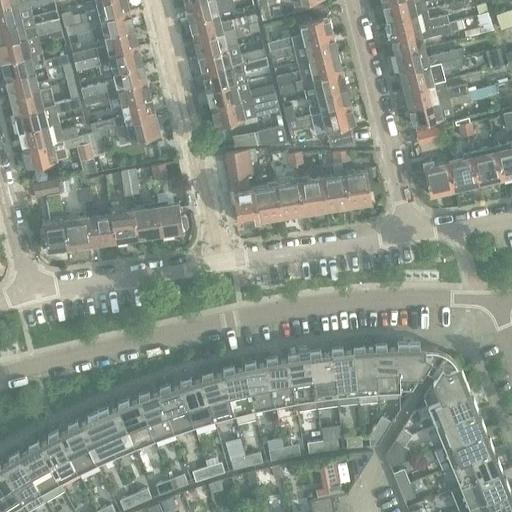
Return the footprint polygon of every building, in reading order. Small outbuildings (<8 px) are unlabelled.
[(53,0),(18,0),(0,4),(0,23),(33,16),(30,7),(54,1),(53,0)] [(130,10),(127,0),(96,0),(99,9),(88,11),(90,20),(130,10)] [(200,0),(185,4),(190,22),(219,14),(217,6),(238,0),(237,0),(200,0)] [(268,1),(272,0),(294,0),(295,4),(309,0),(257,0),(263,21),(272,18),(268,1)] [(391,0),(383,2),(388,19),(427,9),(425,0),(426,0),(391,0)] [(480,14),(488,12),(486,4),(478,6),(480,14)] [(388,19),(392,37),(449,22),(447,14),(430,18),(427,9),(388,19)] [(130,10),(90,20),(65,26),(68,35),(103,27),(105,35),(134,28),(130,10)] [(511,25),(507,11),(497,15),(501,29),(511,25)] [(488,12),(480,14),(486,33),(494,30),(488,12)] [(190,22),(194,39),(235,29),(232,19),(221,22),(219,14),(190,22)] [(246,26),(250,25),(258,23),(256,15),(244,18),(246,26)] [(0,23),(0,42),(61,27),(58,18),(34,24),(33,16),(0,23)] [(268,42),(271,51),(334,35),(329,17),(300,24),(303,33),(268,42)] [(392,37),(396,54),(425,47),(423,38),(451,31),(449,22),(392,37)] [(260,32),(258,23),(250,25),(252,34),(260,32)] [(61,27),(0,42),(0,53),(2,60),(43,50),(41,41),(63,36),(61,27)] [(138,45),(134,28),(105,35),(107,44),(72,53),(74,61),(138,45)] [(194,39),(199,56),(239,46),(237,38),(235,29),(194,39)] [(338,52),(334,35),(271,51),(273,59),(297,53),(299,62),(338,52)] [(100,73),(114,70),(143,62),(138,45),(74,61),(77,70),(98,65),(100,73)] [(239,46),(199,56),(203,74),(266,58),(264,49),(241,54),(239,46)] [(396,54),(401,72),(460,57),(458,48),(428,56),(425,47),(396,54)] [(6,78),(46,68),(70,62),(67,52),(45,58),(43,50),(2,60),(6,78)] [(279,86),(342,69),(338,52),(299,62),(301,71),(277,77),(279,86)] [(475,53),(460,57),(401,72),(405,89),(445,79),(443,71),(478,63),(475,53)] [(203,74),(207,91),(247,81),(245,73),(269,67),(266,58),(203,74)] [(147,80),(143,62),(114,70),(116,79),(81,88),(83,96),(147,80)] [(64,66),(72,99),(78,97),(70,64),(64,66)] [(46,68),(6,78),(10,95),(39,88),(37,79),(48,76),(46,68)] [(347,87),(342,69),(279,86),(282,95),(306,89),(308,97),(318,95),(347,87)] [(405,89),(409,108),(469,93),(467,84),(447,89),(445,79),(405,89)] [(122,105),(151,98),(147,80),(83,96),(86,105),(120,97),(122,105)] [(207,91),(212,108),(276,92),(274,84),(249,90),(247,81),(207,91)] [(469,93),(409,108),(414,125),(454,115),(451,106),(508,92),(506,84),(469,93)] [(10,95),(15,113),(54,103),(50,85),(39,88),(10,95)] [(351,105),(347,87),(318,95),(320,104),(310,107),(312,115),(351,105)] [(216,125),(218,125),(219,130),(232,126),(231,121),(280,109),(276,92),(212,108),(216,125)] [(72,99),(54,103),(15,113),(19,130),(59,120),(57,113),(81,107),(78,97),(72,99)] [(156,115),(151,98),(122,105),(125,114),(114,116),(117,125),(156,115)] [(312,115),(296,119),(288,121),(291,130),(324,122),(326,130),(356,123),(351,105),(312,115)] [(292,106),(285,108),(288,121),(296,119),(292,106)] [(111,136),(119,134),(121,143),(160,133),(156,115),(117,125),(109,126),(111,136)] [(19,130),(24,147),(63,137),(78,134),(76,125),(61,129),(59,120),(19,130)] [(471,123),(460,125),(462,137),(474,134),(471,123)] [(288,142),(284,124),(262,129),(265,143),(288,142)] [(441,125),(416,131),(419,144),(444,138),(441,125)] [(102,138),(110,136),(108,127),(92,131),(101,169),(110,168),(102,138)] [(352,129),(328,135),(331,146),(356,145),(352,129)] [(78,134),(63,137),(24,147),(28,166),(68,156),(66,147),(78,144),(86,173),(97,170),(87,131),(78,134)] [(497,151),(503,178),(511,175),(511,142),(510,143),(511,147),(497,151)] [(238,222),(256,220),(259,219),(255,187),(249,188),(247,175),(253,175),(251,161),(249,149),(249,148),(225,152),(232,201),(235,201),(238,222)] [(341,151),(342,162),(350,161),(348,150),(341,151)] [(472,152),(479,183),(503,178),(497,151),(483,154),(482,150),(472,152)] [(296,164),(303,163),(301,151),(295,152),(296,164)] [(334,152),(335,163),(342,162),(341,151),(334,152)] [(290,165),(296,164),(295,152),(288,153),(290,165)] [(450,162),(456,189),(479,183),(472,152),(463,155),(464,158),(450,162)] [(456,189),(450,162),(435,165),(434,161),(424,164),(431,195),(456,189)] [(164,163),(152,165),(154,178),(166,176),(164,163)] [(136,168),(129,169),(132,193),(139,192),(136,168)] [(125,194),(132,193),(129,169),(122,170),(125,194)] [(366,170),(344,174),(349,205),(374,201),(372,190),(370,191),(366,170)] [(349,205),(344,174),(322,177),(327,209),(349,205)] [(327,209),(322,177),(299,180),(304,212),(327,209)] [(57,178),(33,183),(36,196),(60,191),(57,178)] [(78,199),(85,198),(83,189),(82,179),(75,180),(78,199)] [(304,212),(299,180),(276,184),(282,216),(304,212)] [(282,216),(276,184),(255,187),(259,219),(282,216)] [(94,201),(92,188),(83,189),(85,198),(85,203),(94,201)] [(68,247),(64,218),(60,192),(46,194),(50,220),(42,221),(46,250),(68,247)] [(178,201),(158,204),(162,233),(186,229),(189,226),(188,217),(184,215),(180,216),(178,201)] [(139,236),(162,233),(158,204),(134,208),(139,236)] [(111,211),(115,240),(139,236),(134,208),(111,211)] [(91,243),(115,240),(111,211),(87,215),(91,243)] [(64,218),(68,247),(91,243),(87,215),(64,218)] [(398,347),(399,390),(413,389),(438,348),(439,348),(435,347),(431,347),(420,347),(420,344),(398,344),(398,347)] [(376,348),(379,391),(399,390),(398,347),(387,347),(387,345),(376,346),(376,348)] [(355,350),(354,350),(359,402),(380,400),(379,391),(376,348),(365,349),(365,346),(354,347),(355,350)] [(332,349),(333,352),(332,352),(338,404),(359,402),(354,350),(343,351),(343,348),(332,349)] [(332,352),(321,353),(321,351),(310,352),(311,355),(310,355),(318,407),(338,404),(332,352)] [(429,405),(468,389),(470,388),(462,369),(460,370),(456,362),(455,359),(454,357),(452,355),(450,353),(449,354),(424,394),(429,405)] [(297,410),(318,407),(310,355),(299,356),(299,354),(289,356),(289,358),(296,400),(297,410)] [(267,362),(275,404),(296,400),(289,358),(278,360),(277,358),(267,360),(267,362)] [(255,408),(275,404),(267,362),(256,364),(256,362),(245,364),(246,367),(245,367),(255,408)] [(225,372),(224,372),(235,413),(237,423),(257,418),(255,408),(245,367),(235,369),(234,367),(224,369),(225,372)] [(214,419),(235,413),(224,372),(213,375),(213,372),(203,375),(203,377),(203,378),(214,419)] [(181,384),(194,425),(214,419),(203,378),(192,381),(191,379),(181,382),(182,384),(181,384)] [(174,431),(194,425),(181,384),(171,388),(170,385),(160,388),(161,391),(174,431)] [(472,400),(468,389),(429,405),(437,425),(476,410),(476,409),(478,408),(474,399),(472,400)] [(140,398),(155,438),(174,431),(161,391),(150,395),(149,392),(139,396),(140,398)] [(136,446),(155,438),(140,398),(129,402),(128,400),(119,404),(120,406),(119,406),(136,446)] [(108,408),(98,413),(116,454),(136,446),(119,406),(109,411),(108,408)] [(480,420),(476,410),(437,425),(445,445),(484,430),(484,429),(486,428),(482,419),(480,420)] [(89,419),(79,424),(97,462),(116,454),(98,413),(88,417),(89,419)] [(382,416),(375,428),(384,433),(392,421),(382,416)] [(59,434),(78,471),(97,462),(79,424),(78,422),(68,426),(69,429),(59,434)] [(384,433),(375,428),(370,436),(370,446),(377,445),(384,433)] [(396,440),(405,446),(413,434),(404,428),(396,440)] [(445,445),(436,448),(444,468),(453,465),(492,450),(492,449),(494,448),(490,439),(488,440),(484,430),(445,445)] [(60,481),(78,471),(59,434),(58,432),(49,436),(50,438),(40,443),(60,481)] [(347,448),(363,446),(362,436),(347,437),(347,448)] [(323,440),(324,451),(339,449),(338,438),(323,440)] [(309,453),(324,451),(323,440),(308,442),(309,453)] [(409,448),(405,446),(396,440),(387,455),(392,467),(413,458),(409,448)] [(65,490),(60,481),(40,443),(39,444),(38,442),(29,447),(30,449),(20,454),(47,500),(65,490)] [(284,447),(286,457),(301,454),(299,444),(284,447)] [(271,460),(286,457),(284,447),(269,450),(271,460)] [(496,460),(492,450),(453,465),(461,485),(500,470),(500,469),(502,468),(499,459),(496,460)] [(47,500),(20,454),(20,455),(19,452),(10,458),(11,460),(1,465),(23,502),(29,510),(47,500)] [(246,456),(248,466),(263,462),(260,452),(246,456)] [(373,452),(351,454),(356,480),(355,481),(356,481),(374,452),(373,452)] [(234,470),(248,466),(246,456),(231,459),(234,470)] [(324,491),(344,487),(338,460),(318,464),(324,491)] [(207,466),(211,477),(225,472),(222,462),(207,466)] [(0,504),(5,511),(7,511),(23,502),(1,465),(1,466),(0,464),(0,504)] [(196,481),(211,477),(207,466),(193,471),(196,481)] [(394,473),(400,487),(410,482),(404,468),(394,473)] [(504,480),(500,470),(461,485),(452,489),(460,509),(508,490),(508,489),(510,488),(507,479),(504,480)] [(170,479),(174,489),(188,484),(185,474),(170,479)] [(160,495),(174,489),(170,479),(156,485),(160,495)] [(416,496),(410,482),(400,487),(405,501),(416,496)] [(148,488),(134,494),(138,504),(152,498),(148,488)] [(511,498),(508,490),(460,509),(461,511),(509,511),(511,511),(511,498)] [(312,511),(335,511),(333,496),(348,493),(349,492),(348,491),(348,492),(310,499),(312,511)] [(124,510),(138,504),(134,494),(120,500),(124,510)]
